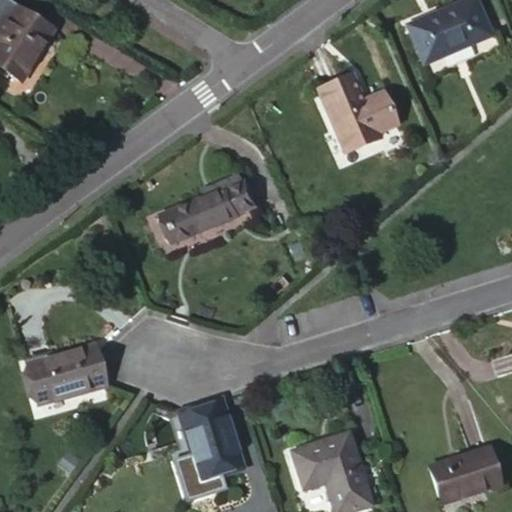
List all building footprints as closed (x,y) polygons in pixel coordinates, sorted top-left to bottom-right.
[(0,35),(14,12),(6,7),(0,8),(0,35)] [(14,12),(0,35),(0,75),(19,86),(51,35),(14,12)] [(481,20),(414,40),(425,78),(491,58),(481,20)] [(340,167),(373,157),(370,148),(391,141),(380,107),(360,112),(352,90),(319,100),(340,167)] [(220,214),(165,230),(169,246),(173,255),(217,243),(217,248),(239,241),(236,231),(259,224),(254,204),(247,206),(244,200),(217,206),(220,214)] [(104,383),(93,349),(40,364),(26,368),(33,396),(37,409),(105,389),(104,383)] [(218,412),(184,423),(204,489),(246,476),(225,410),(218,412)] [(351,435),(294,452),(304,481),(308,491),(333,483),(336,492),(328,496),(334,511),(362,511),(368,510),(375,508),(360,463),(351,435)] [(452,502),(499,486),(488,451),(426,472),(436,508),(452,502)]
